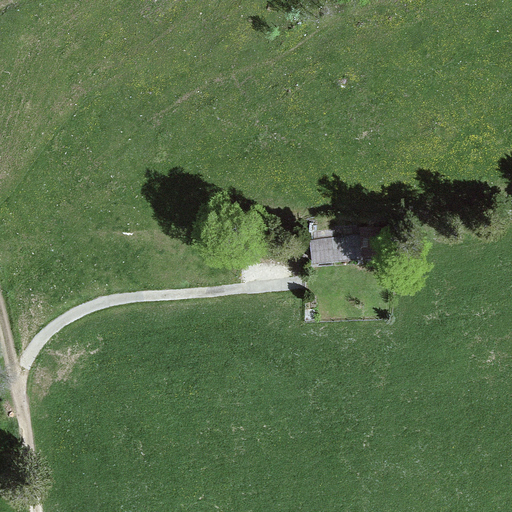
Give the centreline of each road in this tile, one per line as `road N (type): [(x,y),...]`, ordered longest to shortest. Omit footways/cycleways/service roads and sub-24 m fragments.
road 1 (track): [(18,387),(32,347),(79,310),(140,295),(271,291)]
road 2 (track): [(36,511),(18,387)]
